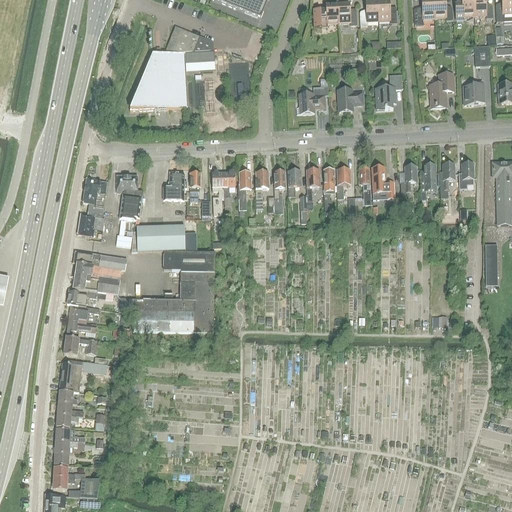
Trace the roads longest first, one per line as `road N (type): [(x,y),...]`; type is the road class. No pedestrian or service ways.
road 1 (primary): [(0,474),(101,0)]
road 2 (track): [(221,511),(239,436),(242,333),(486,336)]
road 3 (primary): [(77,0),(0,382)]
road 4 (residential): [(34,511),(45,364),(85,148)]
road 5 (unclassified): [(264,144),(511,132)]
road 6 (track): [(239,436),(385,454),(463,475)]
road 7 (track): [(451,511),(484,407),(486,336)]
road 8 (unclassified): [(85,148),(264,144)]
road 9 (unclassified): [(85,148),(132,0)]
road 10 (residential): [(298,0),(266,79),(264,144)]
road 11 (unclassified): [(26,133),(52,0)]
